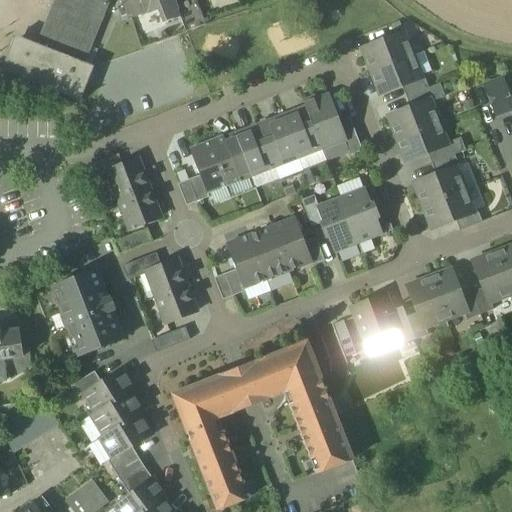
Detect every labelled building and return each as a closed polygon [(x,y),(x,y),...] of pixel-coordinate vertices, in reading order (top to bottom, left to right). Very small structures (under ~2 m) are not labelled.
[(54,0),(36,46),(83,65),(108,3),(100,0),(54,0)] [(119,0),(127,20),(146,13),(147,16),(159,11),(164,24),(179,18),(185,33),(204,26),(194,0),(119,0)] [(362,50),(370,73),(412,57),(403,35),(362,50)] [(23,80),(36,46),(15,37),(1,71),(23,80)] [(70,98),(83,65),(36,46),(23,80),(70,98)] [(420,77),(412,57),(370,73),(379,95),(401,87),(420,79),(420,77)] [(93,69),(83,65),(70,98),(79,103),(93,69)] [(401,87),(405,98),(428,89),(423,76),(420,77),(420,79),(401,87)] [(484,86),(495,117),(511,111),(504,92),(505,92),(501,79),(484,86)] [(439,85),(428,89),(405,98),(410,109),(429,102),(429,103),(444,98),(439,85)] [(303,104),(305,108),(321,151),(344,142),(345,142),(338,123),(327,97),(315,102),(314,99),(303,104)] [(388,118),(396,140),(437,124),(429,103),(429,102),(410,109),(388,118)] [(298,160),(321,151),(305,108),(281,117),(298,160)] [(274,169),(298,160),(281,117),(258,126),(274,169)] [(344,142),(349,157),(362,153),(349,119),(338,123),(345,142),(344,142)] [(445,145),(437,124),(396,140),(405,162),(427,154),(446,146),(445,145)] [(251,178),(274,169),(258,126),(234,135),(251,178)] [(229,187),(251,178),(234,135),(223,140),(222,138),(211,142),(229,187)] [(427,154),(431,165),(454,156),(465,152),(460,139),(445,145),(446,146),(427,154)] [(207,196),(229,187),(211,142),(189,151),(199,177),(206,197),(207,196)] [(84,169),(89,181),(107,174),(107,173),(122,167),(118,156),(84,169)] [(459,170),(454,156),(431,165),(436,176),(455,169),(456,171),(459,170)] [(107,174),(118,202),(148,190),(137,161),(122,167),(107,173),(107,174)] [(414,185),(422,207),(464,191),(456,171),(455,169),(436,176),(414,185)] [(199,177),(188,182),(177,186),(186,208),(196,203),(208,199),(207,196),(206,197),(199,177)] [(159,219),(148,190),(118,202),(129,231),(159,219)] [(364,190),(340,199),(357,245),(381,236),(375,220),(378,219),(372,205),(370,206),(364,190)] [(472,212),(464,191),(422,207),(431,230),(455,221),(472,214),(472,212)] [(301,202),(311,228),(320,225),(322,224),(316,209),(318,208),(313,197),(301,202)] [(334,254),(357,245),(340,199),(318,208),(316,209),(322,224),(320,225),(325,239),(328,238),(334,254)] [(455,221),(459,232),(481,223),(476,210),(472,212),(472,214),(455,221)] [(294,219),(271,228),(288,273),(311,264),(304,244),(294,219)] [(266,281),(288,273),(271,228),(249,237),(266,281)] [(113,244),(118,256),(152,243),(147,231),(113,244)] [(243,290),(266,281),(249,237),(225,246),(235,271),(243,290)] [(311,264),(312,267),(324,262),(315,240),(304,244),(311,264)] [(511,247),(494,255),(510,296),(511,295),(511,247)] [(122,268),(128,282),(146,275),(146,274),(161,268),(156,255),(122,268)] [(490,303),(510,296),(494,255),(472,263),(482,289),(488,304),(490,303)] [(146,275),(156,299),(186,288),(176,262),(161,268),(146,274),(146,275)] [(235,271),(224,276),(232,297),(244,293),(243,290),(235,271)] [(51,289),(78,358),(123,341),(112,312),(118,310),(113,298),(107,300),(96,272),(51,289)] [(450,272),(429,280),(444,321),(464,314),(466,313),(460,298),(450,272)] [(222,301),(232,297),(224,276),(224,275),(214,280),(222,301)] [(425,328),(444,321),(429,280),(407,288),(417,314),(423,329),(425,328)] [(195,313),(186,288),(156,299),(166,325),(195,313)] [(482,289),(471,294),(480,316),(493,311),(490,303),(488,304),(482,289)] [(467,321),(480,316),(471,294),(460,298),(466,313),(464,314),(467,321)] [(351,310),(364,343),(396,331),(398,330),(391,312),(387,302),(380,299),(351,310)] [(402,347),(415,342),(406,318),(402,308),(391,312),(398,330),(396,331),(402,347)] [(417,314),(406,318),(415,342),(428,337),(425,328),(423,329),(417,314)] [(24,364),(23,358),(17,319),(0,321),(0,383),(9,382),(31,368),(31,363),(24,364)] [(333,328),(344,357),(355,353),(344,324),(333,328)] [(151,341),(156,353),(189,340),(184,328),(151,341)] [(233,415),(243,411),(259,404),(269,400),(283,394),(283,393),(320,379),(306,343),(255,363),(255,362),(244,367),(229,373),(218,377),(218,378),(172,396),(177,409),(186,432),(217,420),(233,414),(233,415)] [(83,396),(95,415),(130,393),(134,391),(121,370),(100,383),(82,394),(83,396)] [(70,388),(77,399),(83,396),(82,394),(100,383),(94,373),(70,388)] [(328,401),(320,379),(283,393),(283,394),(315,474),(351,460),(328,401)] [(143,414),(130,393),(95,415),(91,417),(103,438),(139,416),(143,414)] [(0,428),(1,429),(12,423),(31,411),(24,399),(12,406),(2,408),(0,408),(0,428)] [(40,405),(31,411),(12,423),(25,444),(57,425),(44,404),(44,403),(40,405)] [(151,436),(139,416),(103,438),(99,440),(111,459),(112,460),(131,449),(151,436)] [(248,498),(217,420),(186,432),(189,441),(216,511),(233,504),(248,498)] [(11,452),(25,444),(12,423),(1,429),(11,452)] [(107,462),(114,473),(137,459),(131,449),(112,460),(111,459),(107,462)] [(144,469),(137,459),(114,473),(120,484),(144,469)] [(151,479),(144,469),(120,484),(129,496),(151,479)] [(0,498),(9,496),(3,473),(0,473),(0,498)] [(113,508),(116,511),(143,511),(161,499),(161,500),(165,497),(151,479),(129,496),(113,508)] [(78,494),(91,511),(94,511),(106,503),(91,484),(78,494)] [(91,511),(78,494),(65,502),(72,511),(91,511)] [(41,497),(32,505),(31,504),(20,511),(51,511),(52,511),(41,497)] [(170,511),(161,500),(161,499),(143,511),(170,511)] [(348,511),(371,511),(368,503),(348,511)]
